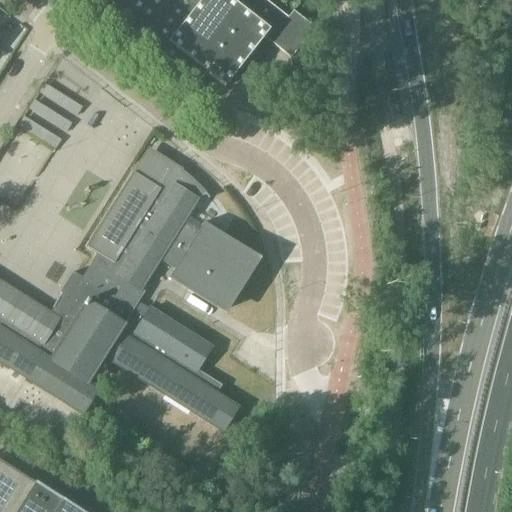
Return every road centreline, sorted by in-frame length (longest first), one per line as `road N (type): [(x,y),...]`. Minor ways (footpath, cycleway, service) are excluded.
road 1 (primary): [(404,0),(435,244),(430,511)]
road 2 (residential): [(199,137),(273,174),(307,227),(312,272),(299,362),(313,389),(332,402),(314,511)]
road 3 (primary): [(511,231),(462,396),(440,511)]
road 4 (residential): [(199,137),(56,25)]
road 5 (primary): [(481,511),(511,368)]
